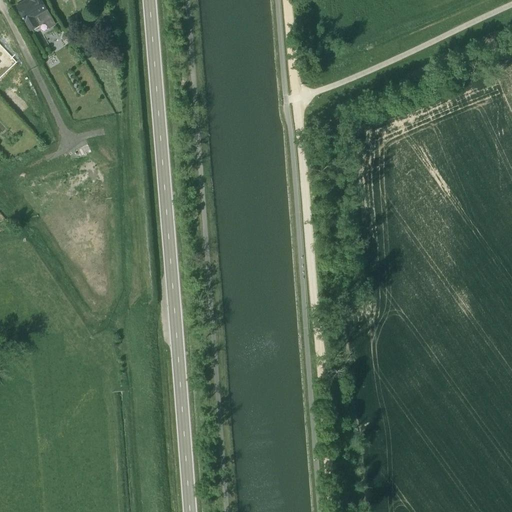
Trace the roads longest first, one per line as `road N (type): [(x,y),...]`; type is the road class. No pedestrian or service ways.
road 1 (track): [(330,511),(287,0)]
road 2 (secondary): [(188,511),(148,0)]
road 3 (track): [(350,55),(475,0)]
